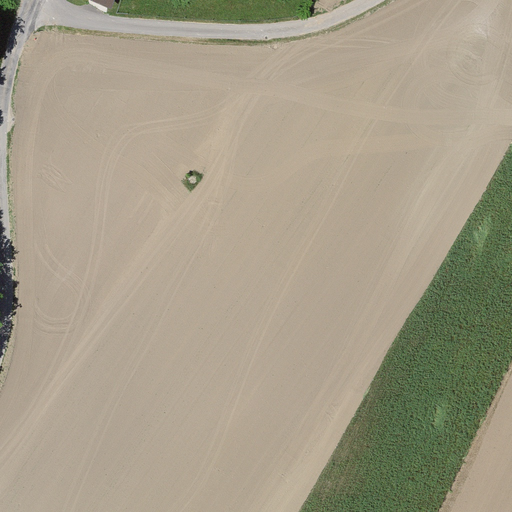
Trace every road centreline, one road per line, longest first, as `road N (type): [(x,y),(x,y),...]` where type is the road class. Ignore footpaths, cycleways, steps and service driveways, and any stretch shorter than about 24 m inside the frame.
road 1 (track): [(380,0),(350,17),(268,36),(124,29),(28,8)]
road 2 (unclassified): [(32,0),(2,108),(0,330)]
